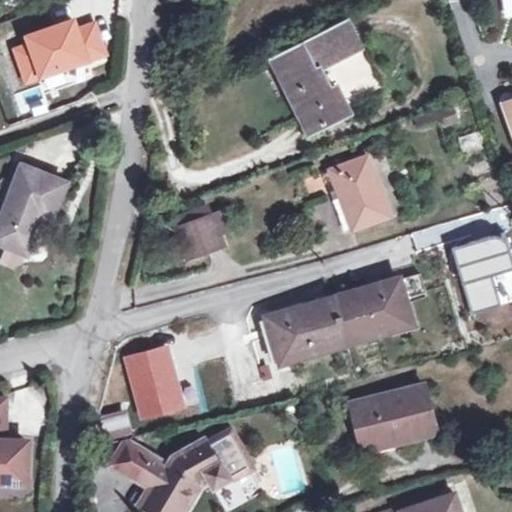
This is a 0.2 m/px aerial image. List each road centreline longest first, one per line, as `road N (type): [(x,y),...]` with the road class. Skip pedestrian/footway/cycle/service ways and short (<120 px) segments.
road 1 (residential): [(95,340),(135,164),(151,0)]
road 2 (residential): [(72,511),(74,434),(95,340)]
